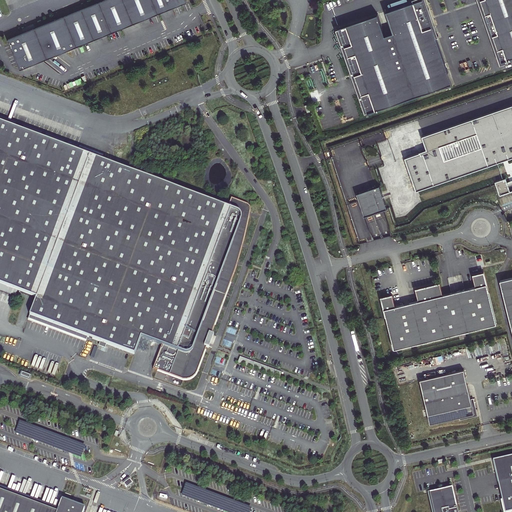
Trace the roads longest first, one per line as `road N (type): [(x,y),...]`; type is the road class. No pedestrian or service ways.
road 1 (residential): [(327,267),(271,100),(274,80)]
road 2 (residential): [(160,433),(293,481),(347,472)]
road 3 (residential): [(246,94),(257,105),(313,271)]
road 4 (residential): [(313,271),(354,431),(351,453)]
road 5 (residential): [(379,445),(327,267)]
road 6 (residential): [(327,267),(466,231)]
road 7 (residential): [(393,461),(511,435)]
